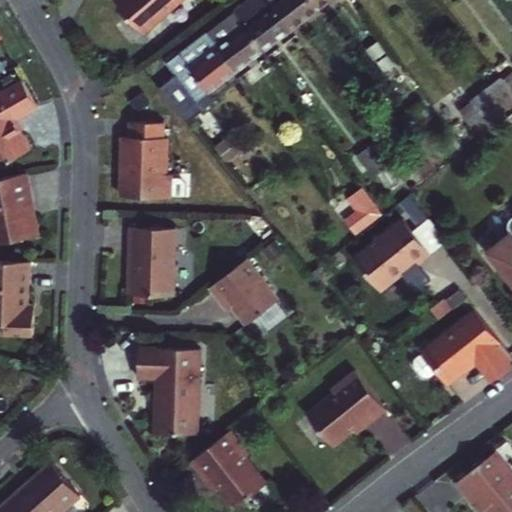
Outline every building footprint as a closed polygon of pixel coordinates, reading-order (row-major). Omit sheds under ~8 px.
[(178,0),(111,0),(141,33),(178,0)] [(269,0),(253,0),(236,13),(262,50),(290,29),(269,0)] [(269,0),(290,29),(318,9),(311,0),(269,0)] [(311,0),(318,9),(329,0),(311,0)] [(205,36),(231,72),(262,50),(236,13),(205,36)] [(181,54),(208,90),(231,72),(205,36),(181,54)] [(208,90),(181,54),(167,64),(174,73),(158,86),(184,120),(199,109),(214,98),(208,90)] [(501,78),(511,92),(511,69),(501,78)] [(472,100),(491,127),(504,117),(511,110),(511,92),(501,78),(472,100)] [(0,93),(0,149),(3,148),(9,160),(29,148),(14,120),(37,107),(23,81),(0,93)] [(491,127),(472,100),(460,110),(480,136),(491,127)] [(116,129),(113,189),(177,192),(178,178),(171,171),(163,171),(164,168),(160,167),(161,130),(155,129),(155,115),(123,114),(122,129),(116,129)] [(242,149),(229,133),(215,144),(227,160),(242,149)] [(402,179),(393,167),(374,141),(357,154),(368,170),(371,168),(387,190),(402,179)] [(420,147),(393,167),(402,179),(410,191),(438,169),(420,147)] [(33,172),(0,178),(0,238),(43,232),(33,172)] [(353,238),(383,213),(369,194),(339,218),(353,238)] [(422,218),(405,196),(399,201),(416,223),(422,218)] [(511,214),(511,215),(508,215),(505,217),(502,220),(501,224),(501,228),(503,231),(506,236),(484,253),(511,285),(511,214)] [(170,222),(123,219),(121,286),(167,288),(170,222)] [(348,258),(374,291),(409,263),(412,266),(426,255),(397,219),(348,258)] [(281,248),(268,233),(256,243),(268,258),(281,248)] [(238,253),(202,280),(212,293),(217,289),(240,318),(270,295),(238,253)] [(30,306),(32,264),(0,262),(0,324),(7,325),(6,335),(34,338),(35,316),(30,316),(30,306)] [(511,361),(468,308),(408,355),(408,362),(415,372),(422,373),(430,367),(440,380),(467,358),(484,381),(511,361)] [(152,429),(193,432),(199,351),(141,347),(139,374),(156,375),(152,429)] [(383,401),(355,363),(330,382),(332,385),(309,403),(330,430),(357,411),(361,417),(383,401)] [(219,426),(181,456),(198,478),(201,476),(224,504),(256,479),(235,452),(238,450),(219,426)] [(488,505),(494,511),(511,511),(511,467),(496,447),(458,477),(483,509),(488,505)] [(0,511),(54,511),(73,496),(45,463),(0,499),(0,511)]
